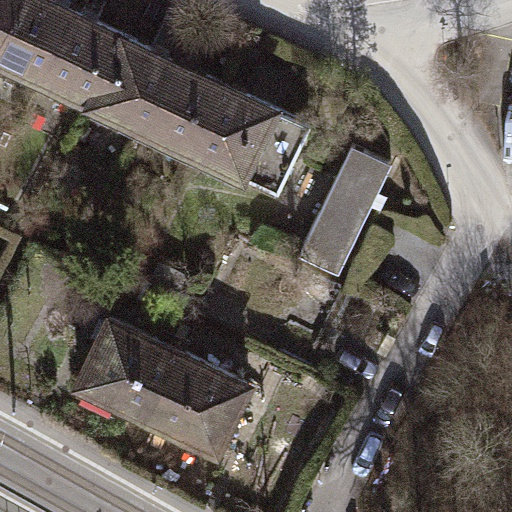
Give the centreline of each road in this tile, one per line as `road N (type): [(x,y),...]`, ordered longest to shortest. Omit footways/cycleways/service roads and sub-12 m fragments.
road 1 (residential): [(353,43),(431,109),(487,202)]
road 2 (residential): [(353,43),(504,0)]
